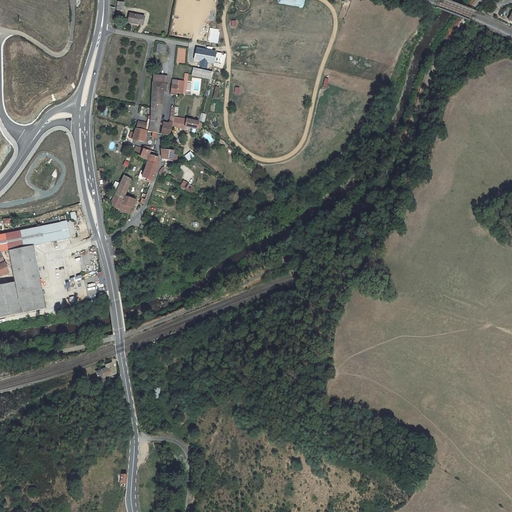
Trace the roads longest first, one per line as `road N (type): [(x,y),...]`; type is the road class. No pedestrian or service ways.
road 1 (track): [(174,43),(229,50),(228,133),(256,158),(285,157),(305,135),(333,37),(334,11),(325,0)]
road 2 (secondary): [(132,511),(134,432),(101,241)]
road 3 (residential): [(101,241),(135,225),(162,163),(160,137)]
road 4 (secondary): [(101,241),(82,113)]
road 5 (unknown): [(68,249),(83,230),(78,211),(1,226)]
road 6 (track): [(119,337),(0,364)]
road 7 (unknown): [(68,249),(52,261),(51,308),(0,320)]
